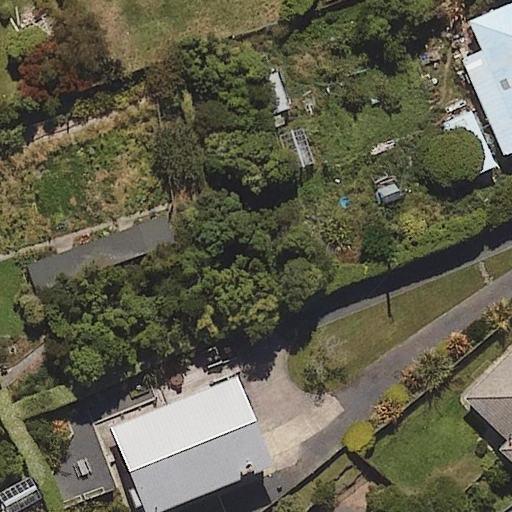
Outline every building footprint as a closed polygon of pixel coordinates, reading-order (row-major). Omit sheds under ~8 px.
[(511,8),(472,25),(483,53),(463,61),(506,165),(511,163),(511,8)] [(289,112),(277,72),(250,81),(263,120),(289,112)] [(494,171),(475,123),(417,146),(436,194),(494,171)] [(306,129),(263,138),(272,181),(315,172),(306,129)] [(180,261),(164,220),(61,260),(55,243),(21,257),(43,314),(180,261)] [(511,349),(460,398),(506,447),(500,453),(511,465),(511,349)] [(180,511),(274,476),(239,386),(112,434),(141,511),(180,511)] [(119,492),(91,416),(47,433),(75,508),(119,492)]
